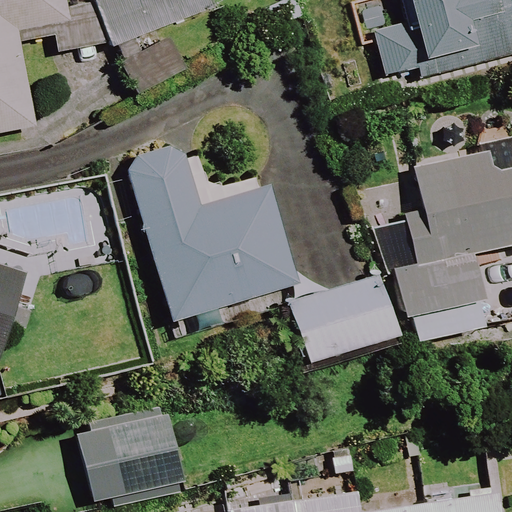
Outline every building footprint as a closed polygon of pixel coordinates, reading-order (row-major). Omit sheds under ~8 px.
[(84,0),(0,0),(0,132),(31,126),(13,45),(48,37),(54,60),(96,51),(84,0)] [(95,0),(91,2),(109,52),(125,95),(176,75),(161,33),(209,15),(203,0),(95,0)] [(511,0),(395,0),(403,28),(366,38),(377,79),(462,55),(466,68),(511,54),(511,0)] [(176,154),(119,170),(163,326),(292,289),(264,190),(192,210),(176,154)] [(396,337),(400,350),(481,331),(475,303),(465,259),(511,248),(511,168),(486,175),(482,155),(406,172),(416,217),(368,228),(379,277),(396,337)] [(0,333),(17,280),(0,274),(0,333)] [(278,306),(295,366),(396,337),(379,277),(278,306)] [(173,489),(162,421),(72,436),(83,504),(173,489)] [(495,511),(492,493),(360,511),(495,511)]
